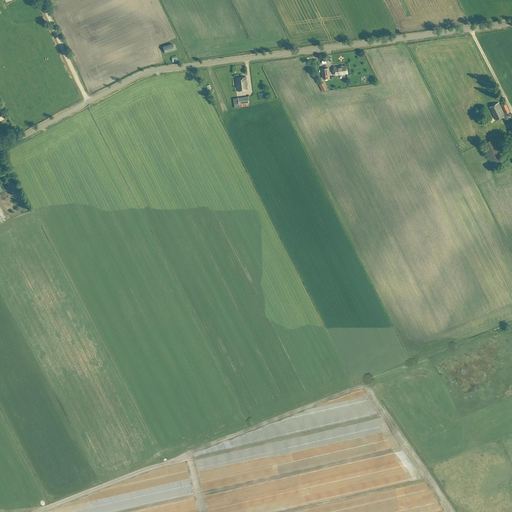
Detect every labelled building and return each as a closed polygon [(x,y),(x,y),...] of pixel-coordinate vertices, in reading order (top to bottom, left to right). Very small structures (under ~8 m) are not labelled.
[(173,45),(163,48),(165,53),(175,50),(173,45)] [(347,74),(346,66),(334,68),(335,76),(347,74)] [(246,77),(235,78),(237,91),(247,89),(246,77)] [(238,98),(233,99),(234,108),(249,106),(248,96),(238,98)] [(505,116),(498,103),(489,107),(496,121),(505,116)] [(504,162),(494,139),(484,143),(494,167),(504,162)]
